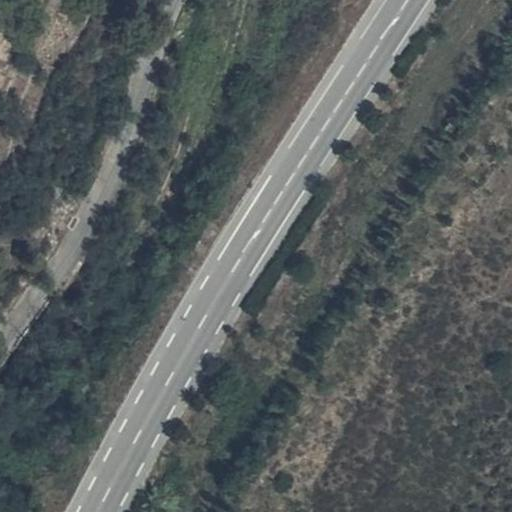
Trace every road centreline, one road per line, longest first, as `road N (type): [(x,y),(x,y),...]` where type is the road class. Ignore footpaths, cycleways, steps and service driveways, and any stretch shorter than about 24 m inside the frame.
road 1 (primary): [(409,0),(261,223),(99,511)]
road 2 (unclassified): [(0,338),(98,194),(181,0)]
